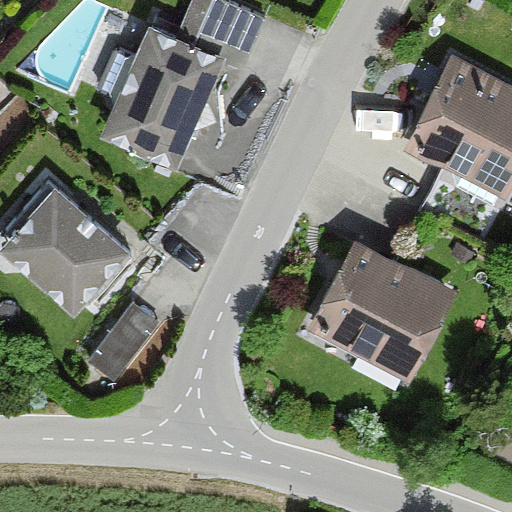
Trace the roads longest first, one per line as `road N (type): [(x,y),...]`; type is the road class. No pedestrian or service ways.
road 1 (residential): [(179,457),(289,187),(403,0)]
road 2 (residential): [(179,457),(380,496),(420,511)]
